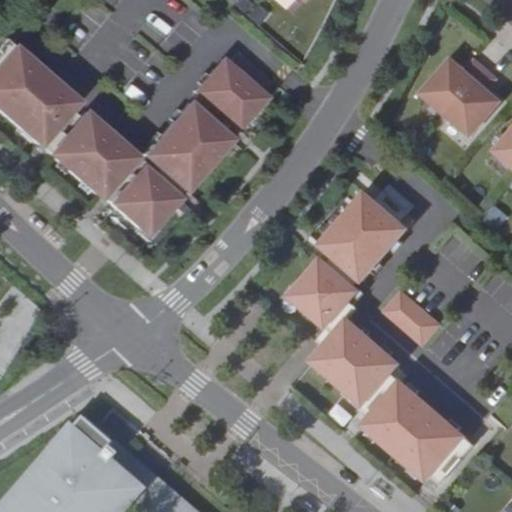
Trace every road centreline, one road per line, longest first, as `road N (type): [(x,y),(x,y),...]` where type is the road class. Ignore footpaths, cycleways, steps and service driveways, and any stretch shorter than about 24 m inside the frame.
road 1 (secondary): [(129,338),(177,300),(259,211),(334,115),(395,0)]
road 2 (unclassified): [(129,338),(355,511)]
road 3 (unclassified): [(129,338),(0,213)]
road 4 (secondary): [(0,423),(129,338)]
